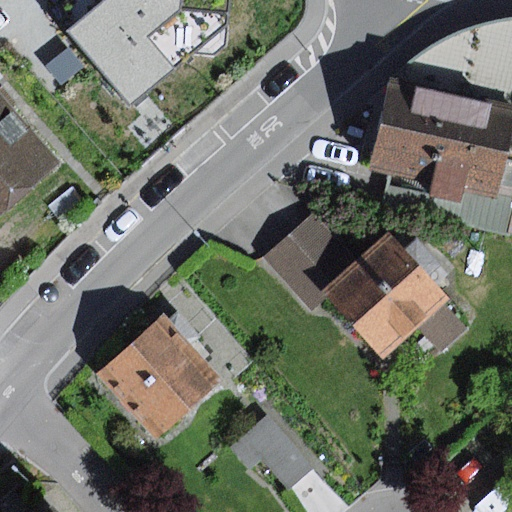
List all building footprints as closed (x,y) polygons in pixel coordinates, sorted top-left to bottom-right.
[(230,0),(66,0),(64,29),(135,107),(229,24),(230,0)] [(413,60),(387,81),(511,109),(511,124),(496,195),(511,198),(511,19),(508,20),(483,25),(458,33),(437,44),(413,60)] [(70,49),(47,67),(61,85),(84,68),(70,49)] [(511,124),(511,109),(387,81),(366,169),(390,175),(433,184),(430,199),(462,206),(466,188),(496,195),(511,124)] [(0,92),(0,220),(64,165),(0,92)] [(433,184),(390,175),(383,207),(508,235),(511,216),(511,198),(496,195),(466,188),(462,206),(430,199),(433,184)] [(321,293),(359,258),(314,210),(262,257),(307,306),(321,293)] [(359,258),(321,293),(379,356),(416,324),(441,352),(466,329),(444,305),(451,298),(390,231),(359,258)] [(167,320),(101,376),(156,439),(222,383),(190,346),(198,338),(178,314),(169,322),(167,320)] [(266,414),(227,446),(248,472),(262,461),(285,489),(311,468),(266,414)]
